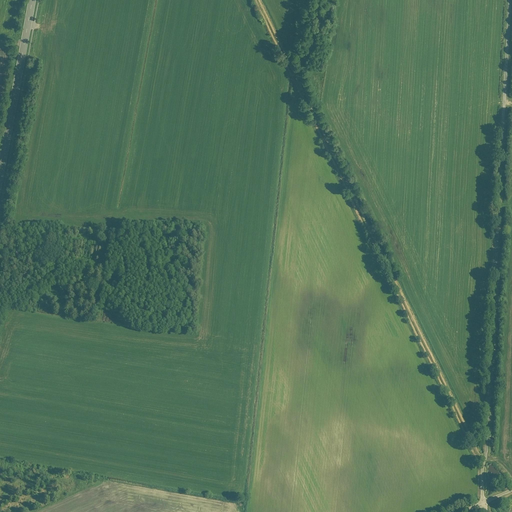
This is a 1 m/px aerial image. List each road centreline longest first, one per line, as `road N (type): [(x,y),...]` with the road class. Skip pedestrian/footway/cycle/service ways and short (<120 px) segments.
road 1 (track): [(257,0),(484,476)]
road 2 (residential): [(482,503),(511,0)]
road 3 (primary): [(0,169),(30,0)]
